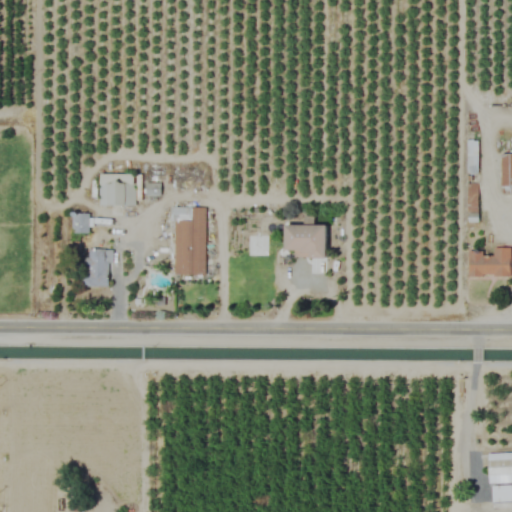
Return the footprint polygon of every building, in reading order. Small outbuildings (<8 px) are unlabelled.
[(476,222),(476,140),(466,140),(466,222),(476,222)] [(511,189),(511,153),(500,153),(500,189),(511,189)] [(135,207),(135,174),(99,174),(99,207),(135,207)] [(173,275),(204,275),(204,208),(173,208),(173,275)] [(71,234),(88,234),(88,214),(71,214),(71,234)] [(327,257),(327,226),(314,226),(314,217),(304,217),(304,226),(286,225),(285,256),(327,257)] [(467,277),(510,277),(510,248),(492,248),(492,253),(467,253),(467,277)] [(83,287),(110,287),(110,250),(83,250),(83,287)] [(491,485),(492,508),(511,506),(511,453),(487,454),(488,485),(491,485)]
